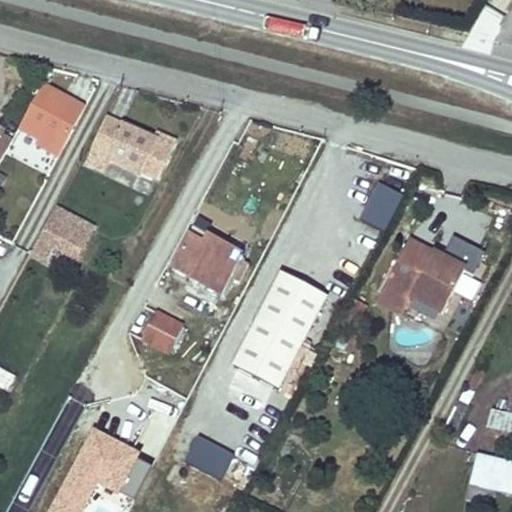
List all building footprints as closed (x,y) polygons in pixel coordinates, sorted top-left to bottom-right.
[(40,88),(17,131),(37,142),(35,146),(58,158),(83,112),(40,88)] [(171,150),(107,121),(66,203),(105,223),(122,191),(100,180),(109,162),(157,182),(171,150)] [(0,161),(6,151),(10,143),(1,138),(0,140),(0,161)] [(45,190),(33,183),(24,199),(36,205),(45,190)] [(377,185),(361,223),(387,234),(404,197),(377,185)] [(56,207),(33,251),(75,272),(97,229),(56,207)] [(204,239),(191,232),(170,269),(220,295),(241,257),(206,238),(204,239)] [(464,272),(408,244),(392,278),(414,289),(410,298),(442,315),(464,272)] [(325,299),(281,277),(234,366),(278,389),(325,299)] [(414,289),(392,278),(387,286),(410,298),(414,289)] [(157,302),(132,289),(107,333),(120,339),(125,329),(139,336),(151,315),(157,302)] [(364,311),(355,307),(347,320),(357,325),(364,311)] [(151,315),(139,336),(134,346),(161,362),(179,331),(151,315)] [(15,380),(0,371),(0,387),(9,393),(15,380)] [(511,397),(506,419),(493,417),(489,430),(511,436),(511,397)] [(224,482),(234,455),(195,440),(185,466),(224,482)] [(511,468),(479,460),(478,459),(471,487),(484,490),(511,497),(511,468)] [(471,487),(468,486),(463,502),(480,507),(484,490),(471,487)]
